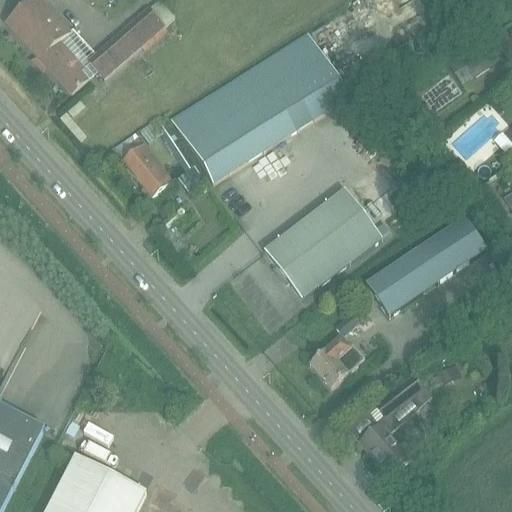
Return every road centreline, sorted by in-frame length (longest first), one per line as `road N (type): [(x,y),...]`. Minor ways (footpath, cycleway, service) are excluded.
road 1 (secondary): [(356,511),(0,105)]
road 2 (unknown): [(0,266),(242,511)]
